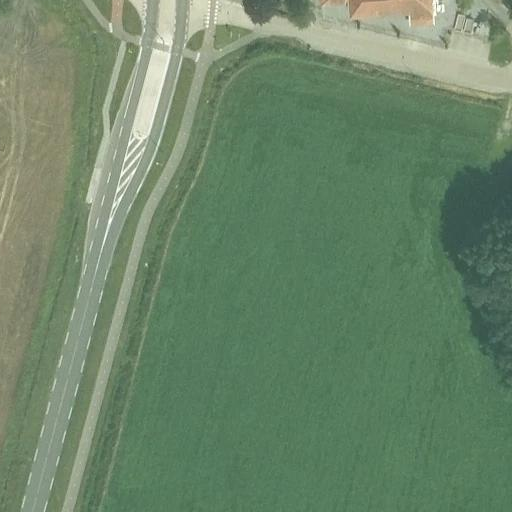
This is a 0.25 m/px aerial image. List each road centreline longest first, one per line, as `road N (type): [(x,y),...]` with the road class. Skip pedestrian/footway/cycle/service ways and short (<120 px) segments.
road 1 (unclassified): [(511,87),(183,3)]
road 2 (secondary): [(88,303),(163,106),(183,3)]
road 3 (secondary): [(151,0),(88,303)]
road 4 (secondary): [(34,511),(88,303)]
